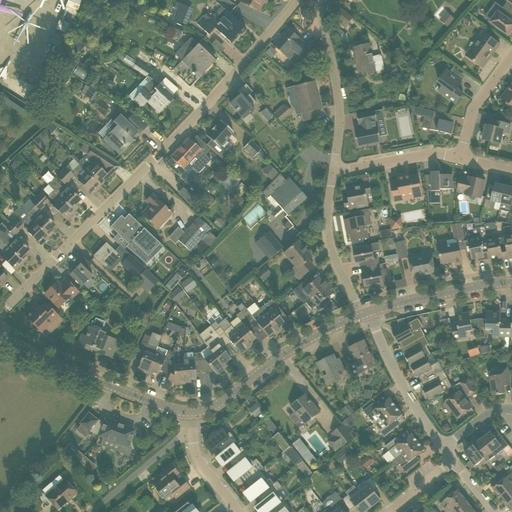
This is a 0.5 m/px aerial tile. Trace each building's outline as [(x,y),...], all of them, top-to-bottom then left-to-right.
[(67,0),(65,12),(78,14),(80,0),(67,0)] [(266,0),(267,0),(240,0),(239,2),(249,6),(248,7),(259,11),(263,0),(266,0)] [(511,0),(507,0),(508,1),(503,8),(510,14),(511,15),(511,0)] [(491,20),(500,5),(494,2),(485,17),(491,20)] [(180,4),(174,20),(185,25),(188,18),(183,16),(187,7),(180,4)] [(353,19),(338,6),(332,14),(347,26),(353,19)] [(510,14),(503,8),(500,6),(496,12),(497,13),(491,22),(496,26),(495,27),(501,32),(502,30),(508,35),(511,29),(511,22),(507,19),(510,14)] [(224,8),(215,18),(208,11),(196,23),(208,35),(215,28),(229,42),(239,32),(241,34),(245,29),(224,8)] [(439,20),(448,28),(456,20),(447,12),(439,20)] [(175,25),(172,31),(181,35),(183,29),(175,25)] [(307,46),(303,43),(287,29),(273,45),(289,59),(295,52),(299,55),(307,46)] [(482,68),(489,59),(486,58),(489,54),(491,56),(500,44),(483,32),(465,56),(482,68)] [(182,61),(187,66),(193,72),(192,73),(194,75),(195,74),(199,78),(211,65),(209,63),(214,58),(205,49),(206,47),(200,42),(182,61)] [(381,55),(374,56),(370,44),(353,48),(359,76),(385,70),(381,55)] [(270,47),(266,53),(271,57),(276,51),(270,47)] [(443,61),(439,53),(432,57),(435,64),(443,61)] [(137,61),(133,68),(132,69),(146,77),(150,70),(137,61)] [(455,69),(453,73),(463,79),(465,76),(455,69)] [(462,82),(451,74),(446,71),(438,82),(443,86),(439,92),(456,104),(463,94),(457,89),(462,82)] [(159,84),(155,81),(151,79),(147,77),(128,96),(141,108),(147,102),(159,114),(170,102),(168,100),(172,96),(159,84)] [(316,90),(314,82),(286,89),(288,96),(287,96),(288,98),(290,104),(299,102),(303,121),(314,119),(312,111),(321,108),(318,95),(316,95),(314,91),(316,90)] [(503,99),(511,105),(511,84),(511,86),(511,87),(503,99)] [(85,86),(80,95),(92,103),(98,94),(85,86)] [(255,103),(248,95),(244,99),(240,94),(229,103),(235,109),(234,110),(235,110),(236,111),(236,112),(237,112),(243,119),(253,110),(250,107),(254,103),(255,103)] [(26,116),(31,107),(12,96),(7,105),(26,116)] [(281,121),(291,112),(286,106),(275,115),(281,121)] [(446,133),(451,134),(453,124),(454,123),(451,122),(443,121),(445,114),(417,108),(415,115),(432,119),(430,129),(437,131),(437,133),(445,135),(446,133)] [(272,117),(266,109),(261,113),(268,120),(272,117)] [(377,127),(376,121),(377,121),(376,111),(357,115),(359,124),(360,124),(362,130),(355,131),(358,147),(381,142),(378,127),(377,127)] [(120,116),(113,122),(112,123),(116,127),(105,139),(120,154),(133,140),(131,139),(136,133),(138,135),(148,125),(133,114),(125,121),(120,116)] [(483,140),(490,142),(500,144),(503,132),(508,134),(510,125),(491,120),(490,126),(486,125),(485,131),(483,133),(482,137),(483,139),(483,140)] [(207,136),(211,141),(207,145),(224,161),(231,154),(221,145),(233,132),(221,121),(215,127),(215,126),(211,130),(212,131),(207,136)] [(49,136),(55,130),(51,125),(44,132),(49,136)] [(48,137),(44,133),(39,138),(43,142),(48,137)] [(200,150),(188,139),(176,152),(187,162),(186,163),(193,170),(198,174),(211,160),(200,150)] [(254,157),(260,150),(250,141),(244,147),(254,157)] [(108,178),(113,172),(105,164),(104,166),(101,164),(105,157),(92,148),(88,155),(93,159),(88,164),(83,158),(78,163),(79,165),(100,186),(100,185),(97,183),(105,175),(108,178)] [(187,162),(176,152),(171,157),(173,160),(167,166),(180,178),(186,171),(189,174),(193,170),(186,163),(187,162)] [(14,161),(10,167),(15,171),(19,165),(14,161)] [(263,170),(273,177),(277,170),(268,163),(263,170)] [(65,167),(61,171),(70,180),(74,176),(91,194),(100,186),(79,165),(71,173),(65,167)] [(56,176),(65,185),(70,180),(61,171),(56,176)] [(48,183),(54,179),(49,172),(43,176),(48,183)] [(431,172),(432,191),(440,191),(440,189),(453,189),(452,174),(440,175),(440,172),(431,172)] [(286,181),(285,180),(279,174),(261,193),(266,198),(269,195),(287,216),(307,199),(305,197),(304,199),(296,190),(298,189),(289,178),(286,181)] [(406,178),(406,175),(397,177),(398,181),(390,183),(394,202),(422,196),(418,176),(406,178)] [(457,191),(465,193),(465,195),(480,198),(485,181),(469,177),(469,179),(460,177),(457,191)] [(67,186),(62,191),(60,188),(61,187),(54,179),(49,185),(54,190),(72,208),(80,200),(67,186)] [(366,194),(371,193),(369,183),(361,185),(361,186),(347,188),(349,202),(344,202),(346,210),(368,206),(366,194)] [(495,202),(501,204),(505,186),(495,183),(493,192),(487,191),(484,208),(494,210),(495,202)] [(499,210),(509,212),(508,214),(511,214),(511,187),(505,186),(501,204),(499,210)] [(184,187),(178,193),(192,206),(197,201),(184,187)] [(54,190),(49,195),(56,203),(53,206),(66,220),(75,211),(72,208),(54,190)] [(35,197),(44,206),(49,201),(40,192),(35,197)] [(172,213),(152,195),(146,201),(151,206),(143,214),(142,214),(157,229),(172,213)] [(40,210),(44,206),(35,197),(30,202),(34,206),(26,214),(49,236),(47,233),(55,225),(40,210)] [(23,222),(23,221),(28,225),(24,229),(41,245),(49,236),(26,214),(19,207),(13,213),(16,217),(17,216),(23,222)] [(370,216),(369,210),(351,213),(352,219),(345,220),(346,230),(350,230),(352,241),(368,238),(364,217),(370,216)] [(122,215),(111,226),(126,241),(128,240),(130,242),(126,246),(150,267),(155,261),(152,258),(163,246),(144,228),(129,214),(125,218),(122,215)] [(403,228),(402,216),(390,218),(391,230),(403,228)] [(10,222),(19,232),(24,227),(14,218),(10,222)] [(190,251),(207,233),(211,229),(198,218),(178,240),(182,244),(190,251)] [(29,251),(20,241),(24,237),(19,232),(10,222),(5,227),(8,231),(0,239),(24,262),(21,259),(29,251)] [(464,238),(461,223),(452,225),(454,239),(457,239),(464,238)] [(474,229),(476,239),(469,240),(472,259),(479,258),(479,260),(490,258),(487,241),(484,227),(474,229)] [(259,240),(272,255),(282,248),(268,232),(259,240)] [(115,249),(119,245),(111,237),(107,241),(115,249)] [(509,259),(505,237),(487,241),(490,258),(490,259),(497,258),(498,261),(509,259)] [(24,262),(0,239),(0,248),(2,251),(0,253),(0,255),(15,271),(24,262)] [(454,239),(447,241),(448,246),(439,247),(442,263),(454,261),(455,266),(462,264),(458,244),(457,244),(457,239),(454,239)] [(298,280),(308,271),(313,267),(308,260),(311,257),(298,241),(284,253),(295,266),(290,270),(298,280)] [(408,257),(403,241),(394,244),(399,259),(408,257)] [(93,256),(105,268),(110,272),(122,259),(106,243),(93,256)] [(361,268),(366,267),(379,264),(377,258),(374,259),(373,252),(380,250),(379,243),(371,244),(371,247),(354,250),(356,263),(360,262),(361,268)] [(144,270),(128,255),(120,263),(136,278),(144,270)] [(95,268),(83,256),(74,265),(76,268),(70,274),(82,287),(92,276),(89,274),(95,268)] [(431,256),(430,256),(409,260),(413,277),(434,273),(431,256)] [(387,286),(385,278),(389,277),(387,269),(380,270),(379,264),(366,267),(367,273),(362,274),(365,287),(380,284),(380,287),(387,286)] [(263,281),(272,274),(265,266),(257,273),(263,281)] [(149,291),(158,281),(145,269),(136,279),(149,291)] [(184,289),(194,282),(190,277),(180,285),(184,289)] [(297,287),(301,292),(303,290),(309,298),(327,283),(325,281),(322,283),(317,277),(310,283),(307,279),(297,287)] [(78,291),(66,279),(60,285),(57,282),(56,283),(57,284),(54,287),(53,286),(44,294),(58,308),(70,296),(72,298),(78,291)] [(177,285),(171,280),(166,286),(171,291),(177,285)] [(327,283),(309,298),(304,302),(311,309),(314,307),(318,312),(331,300),(327,296),(331,293),(326,288),(329,286),(327,283)] [(179,287),(174,291),(180,298),(184,294),(179,287)] [(272,299),(259,309),(278,333),(281,331),(278,328),(284,323),(281,320),(286,316),(277,305),(272,299)] [(174,305),(168,301),(164,307),(169,311),(174,305)] [(26,317),(39,330),(46,337),(63,320),(47,304),(42,310),(35,303),(30,309),(32,312),(26,317)] [(240,312),(242,313),(253,328),(258,324),(268,337),(273,332),(275,335),(278,333),(259,309),(252,316),(245,308),(241,303),(237,307),(240,312)] [(140,311),(135,324),(146,328),(151,316),(140,311)] [(493,336),(505,337),(506,323),(500,323),(500,312),(486,311),(486,329),(493,329),(493,336)] [(231,325),(231,326),(249,348),(251,346),(249,343),(255,339),(249,331),(253,328),(242,313),(229,323),(231,325)] [(454,341),(457,340),(467,338),(465,331),(472,330),(469,313),(455,315),(457,326),(452,328),(454,341)] [(403,348),(425,336),(420,328),(423,327),(418,318),(407,324),(392,332),(397,342),(400,340),(401,342),(400,342),(403,348)] [(111,358),(118,340),(104,335),(105,333),(101,331),(104,322),(96,319),(94,323),(93,322),(91,327),(89,327),(85,336),(82,334),(77,347),(90,351),(91,347),(98,349),(97,353),(111,358)] [(75,320),(70,326),(75,332),(81,326),(75,320)] [(249,348),(231,326),(223,332),(219,327),(214,331),(227,346),(231,343),(241,354),(249,348)] [(75,333),(69,327),(64,332),(70,338),(75,333)] [(210,351),(212,353),(224,368),(227,366),(224,363),(230,359),(223,350),(227,346),(214,331),(210,335),(212,337),(205,343),(210,351)] [(144,335),(142,342),(137,353),(143,355),(137,370),(147,374),(158,347),(148,343),(150,337),(144,335)] [(411,366),(426,357),(430,355),(426,346),(429,344),(425,336),(403,348),(406,354),(407,353),(408,355),(405,356),(411,366)] [(365,373),(361,366),(373,361),(364,341),(349,348),(356,362),(348,366),(354,378),(365,373)] [(467,349),(470,356),(480,352),(477,345),(467,349)] [(172,353),(158,347),(147,374),(150,375),(151,372),(158,374),(159,370),(164,372),(169,361),(172,353)] [(200,373),(206,372),(205,370),(208,370),(211,374),(214,372),(216,375),(224,368),(212,353),(205,359),(199,352),(196,353),(199,361),(200,373)] [(183,361),(183,365),(185,384),(188,384),(188,380),(195,379),(195,374),(200,373),(199,361),(196,353),(193,354),(193,360),(183,361)] [(318,364),(322,371),(326,369),(329,375),(324,377),(328,385),(340,379),(336,372),(343,369),(340,362),(337,363),(333,356),(318,364)] [(418,376),(421,382),(443,370),(439,362),(431,365),(426,357),(411,366),(416,375),(419,374),(420,375),(418,376)] [(175,384),(175,385),(185,384),(183,365),(173,366),(173,362),(169,361),(164,372),(170,375),(168,379),(170,380),(170,382),(175,384)] [(504,382),(510,381),(508,367),(495,369),(497,375),(489,377),(493,396),(506,393),(504,382)] [(452,387),(446,376),(443,370),(421,382),(424,387),(426,387),(427,388),(424,390),(429,400),(452,387)] [(468,378),(460,382),(468,396),(476,392),(468,378)] [(365,390),(363,398),(371,400),(373,392),(365,390)] [(459,392),(446,402),(446,403),(444,404),(450,412),(452,411),(458,418),(471,408),(459,392)] [(305,394),(291,407),(306,424),(320,412),(305,394)] [(370,420),(374,424),(396,406),(389,398),(379,406),(375,402),(363,411),(370,420)] [(255,417),(263,410),(257,402),(249,408),(255,417)] [(402,415),(396,406),(374,424),(380,431),(380,432),(384,437),(396,428),(392,423),(402,415)] [(88,413),(80,424),(82,425),(89,431),(98,420),(88,413)] [(347,426),(355,421),(352,416),(343,422),(347,426)] [(95,434),(99,435),(99,436),(121,444),(118,452),(128,456),(131,448),(128,446),(134,431),(105,419),(104,423),(98,420),(89,431),(82,425),(77,431),(90,441),(95,434)] [(485,436),(482,439),(495,456),(509,445),(494,426),(489,430),(488,429),(485,431),(486,434),(485,435),(485,436)] [(343,427),(334,433),(342,447),(351,441),(343,427)] [(216,445),(222,453),(234,444),(235,444),(238,442),(230,432),(227,435),(222,429),(218,432),(216,429),(208,436),(210,438),(204,443),(210,450),(216,445)] [(279,433),(271,440),(266,445),(271,451),(278,445),(284,452),(290,447),(279,433)] [(385,446),(389,451),(396,459),(418,441),(411,433),(401,442),(397,437),(385,446)] [(298,439),(297,440),(293,443),(299,452),(305,448),(298,439)] [(474,440),(471,442),(486,463),(495,456),(482,439),(478,442),(478,440),(476,442),(474,440)] [(400,464),(402,466),(402,467),(406,472),(418,463),(414,458),(425,450),(418,441),(396,459),(393,461),(397,466),(400,464)] [(470,469),(475,466),(480,462),(483,465),(486,463),(471,442),(467,445),(469,447),(467,448),(468,449),(464,452),(470,460),(466,464),(470,469)] [(239,449),(235,444),(234,444),(222,453),(216,458),(222,465),(228,460),(234,468),(246,458),(246,459),(249,456),(242,447),(239,449)] [(303,459),(296,451),(292,446),(290,447),(284,452),(295,466),(303,459)] [(89,461),(78,452),(73,457),(85,467),(89,461)] [(345,460),(340,453),(335,458),(340,464),(345,460)] [(368,456),(360,462),(366,469),(373,463),(368,456)] [(239,475),(246,483),(261,471),(264,468),(257,459),(250,464),(246,459),(246,458),(234,468),(228,473),(233,480),(239,475)] [(504,468),(501,464),(495,468),(498,472),(504,468)] [(172,465),(159,476),(162,480),(155,485),(166,499),(173,494),(176,498),(190,487),(184,479),(181,481),(176,475),(179,473),(172,465)] [(312,473),(308,468),(303,472),(307,477),(312,473)] [(268,480),(261,471),(246,483),(252,490),(246,495),(251,502),(257,497),(269,488),(269,487),(265,482),(268,480)] [(500,495),(511,485),(511,483),(510,481),(511,479),(511,473),(498,484),(496,482),(491,486),(494,491),(495,490),(500,495)] [(369,486),(360,493),(371,507),(380,500),(374,491),(379,487),(371,477),(365,482),(369,486)] [(57,509),(76,493),(64,480),(46,496),(57,509)] [(269,511),(281,503),(281,502),(284,500),(277,491),(282,487),(277,481),(269,487),(269,488),(257,497),(263,505),(257,510),(258,511),(269,511)] [(351,499),(360,493),(355,485),(346,491),(351,499)] [(511,485),(500,495),(504,501),(503,502),(506,506),(511,501),(511,485)] [(458,490),(444,500),(448,506),(443,510),(445,511),(447,511),(465,498),(463,494),(462,495),(458,490)] [(348,495),(343,500),(350,510),(355,506),(360,511),(364,511),(371,507),(360,493),(351,500),(348,495)] [(468,501),(465,498),(447,511),(464,511),(471,507),(467,502),(468,501)] [(288,511),(291,509),(284,500),(281,502),(281,503),(269,511),(288,511)] [(340,508),(335,511),(347,511),(350,510),(343,500),(337,504),(340,508)] [(189,503),(176,511),(199,511),(194,505),(192,507),(189,503)]
